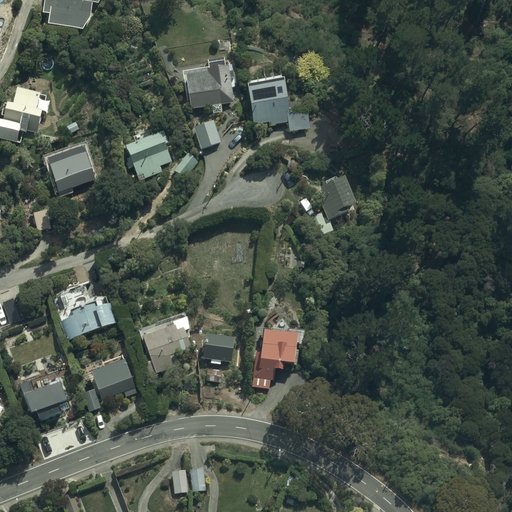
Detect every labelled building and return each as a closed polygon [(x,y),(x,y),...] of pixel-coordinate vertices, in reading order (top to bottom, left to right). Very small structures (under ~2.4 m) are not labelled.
[(46,0),(43,14),(51,16),(50,25),(84,31),(92,19),(93,5),(100,6),(102,0),(46,0)] [(229,67),(229,66),(183,72),(186,96),(190,96),(192,111),(213,109),(214,116),(224,115),(223,107),(235,105),(232,80),(235,79),(233,67),(229,67)] [(282,78),(246,83),(253,126),(270,124),(270,127),(287,125),(289,135),(309,132),(306,113),(287,116),(282,78)] [(42,94),(18,89),(15,103),(9,102),(8,105),(6,104),(3,116),(6,116),(5,120),(2,120),(0,126),(0,140),(22,145),(25,133),(38,136),(40,128),(45,129),(50,106),(46,105),(47,99),(41,97),(42,94)] [(212,123),(192,129),(200,151),(220,145),(212,123)] [(161,131),(126,145),(142,182),(177,167),(161,131)] [(47,159),(58,196),(95,184),(84,148),(47,159)] [(356,203),(346,179),(321,190),(327,203),(322,206),(330,222),(351,213),(348,206),(356,203)] [(47,213),(33,216),(37,234),(51,231),(47,213)] [(326,227),(322,216),(309,222),(318,241),(334,234),(331,225),(326,227)] [(91,286),(59,297),(64,312),(58,314),(68,343),(118,326),(110,304),(109,304),(106,297),(96,300),(91,286)] [(21,299),(3,305),(11,328),(29,322),(21,299)] [(145,329),(139,332),(143,344),(145,343),(157,376),(180,368),(176,358),(192,352),(186,335),(190,333),(184,315),(157,325),(158,327),(146,331),(145,329)] [(298,335),(264,331),(261,356),(256,356),(253,383),(254,383),(253,391),(270,393),(270,385),(274,385),(276,371),(283,372),(284,363),(294,364),(298,335)] [(236,341),(208,337),(204,362),(213,363),(212,368),(222,369),(222,365),(232,367),(236,341)] [(137,394),(123,359),(90,371),(102,401),(123,393),(125,399),(137,394)] [(45,378),(46,381),(19,390),(24,404),(26,403),(30,415),(36,413),(39,422),(60,416),(60,417),(69,415),(65,404),(67,404),(61,386),(71,383),(67,371),(45,378)] [(88,416),(102,410),(95,392),(81,398),(88,416)] [(203,470),(189,472),(192,495),(206,493),(203,470)] [(185,471),(172,473),(174,495),(188,494),(185,471)] [(81,511),(74,491),(62,496),(67,511),(81,511)]
